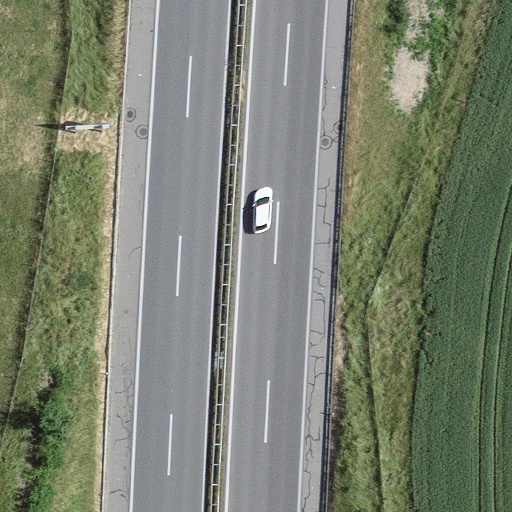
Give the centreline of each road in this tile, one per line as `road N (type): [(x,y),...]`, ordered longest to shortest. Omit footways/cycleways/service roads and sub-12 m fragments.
road 1 (motorway): [(192,0),(165,511)]
road 2 (motorway): [(261,511),(288,0)]
